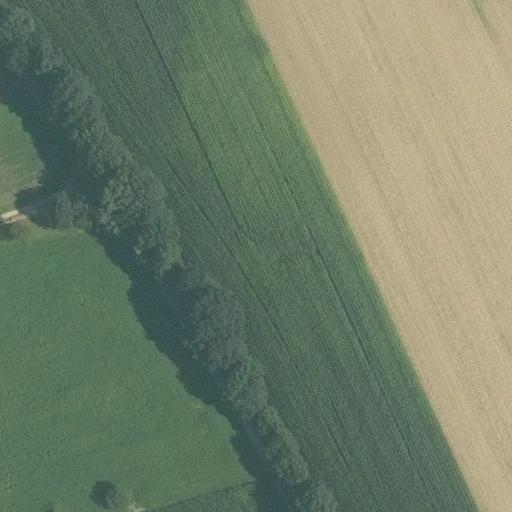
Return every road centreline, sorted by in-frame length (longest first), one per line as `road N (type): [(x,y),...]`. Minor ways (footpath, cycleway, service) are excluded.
road 1 (track): [(298,511),(130,222),(86,170)]
road 2 (track): [(86,170),(0,35)]
